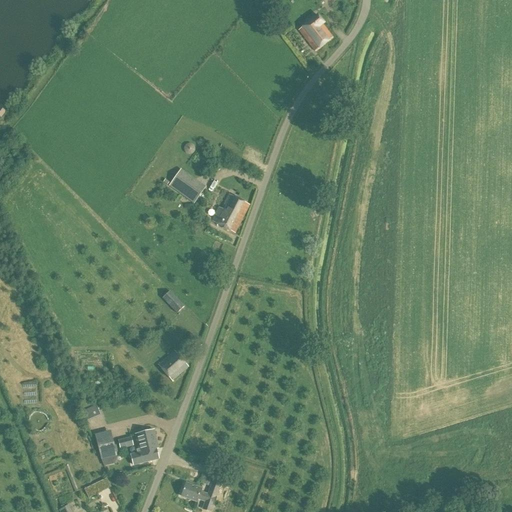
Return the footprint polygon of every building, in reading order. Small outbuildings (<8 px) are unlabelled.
[(315,51),(333,37),(322,24),(324,23),(318,15),(299,30),(315,51)] [(342,48),(349,41),(344,37),(338,43),(342,48)] [(261,178),(265,170),(251,164),(248,171),(261,178)] [(194,204),(205,187),(180,170),(169,186),(194,204)] [(235,232),(249,206),(229,195),(221,209),(219,208),(212,221),(235,232)] [(176,297),(168,304),(177,314),(185,306),(176,297)] [(172,381),(188,367),(174,351),(158,365),(172,381)] [(86,421),(100,415),(96,405),(82,412),(86,421)] [(133,465),(159,459),(156,449),(158,449),(154,430),(135,434),(139,449),(137,450),(137,453),(131,454),(133,465)] [(120,449),(133,446),(131,437),(118,440),(120,449)] [(101,460),(117,456),(112,438),(96,441),(101,460)] [(221,485),(229,488),(234,475),(225,472),(221,485)] [(215,501),(221,485),(212,482),(208,494),(201,492),(202,489),(186,483),(181,496),(197,502),(198,499),(206,502),(207,498),(215,501)] [(101,492),(97,484),(85,490),(88,498),(98,493),(101,492)]
